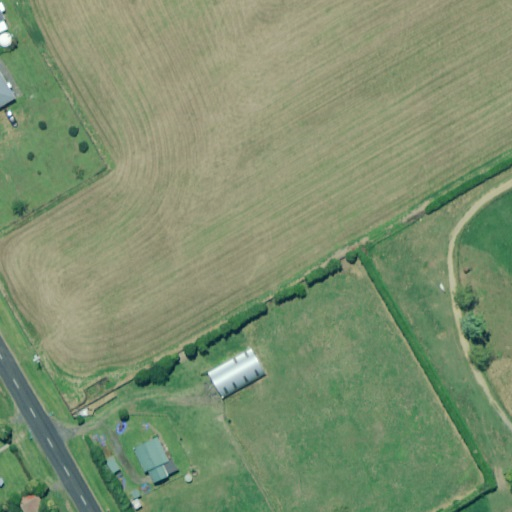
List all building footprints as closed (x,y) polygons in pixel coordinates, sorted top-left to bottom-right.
[(9,48),(10,48),(13,47),(14,46),(15,45),(16,44),(17,43),(17,42),(17,40),(17,39),(17,37),(16,36),(16,35),(15,34),(14,33),(12,32),(11,32),(10,31),(8,32),(7,32),(5,32),(4,33),(3,34),(2,35),(2,36),(1,38),(1,39),(1,41),(1,42),(2,43),(3,45),(3,46),(5,46),(6,47),(7,48),(9,48)] [(0,109),(18,99),(2,73),(0,74),(0,114),(1,114),(0,111),(0,109)] [(268,375),(254,350),(212,374),(226,399),(268,375)] [(171,462),(158,438),(136,450),(155,485),(173,475),(166,464),(171,462)] [(124,470),(116,458),(109,463),(116,474),(124,470)] [(49,511),(39,492),(21,501),(27,511),(49,511)]
